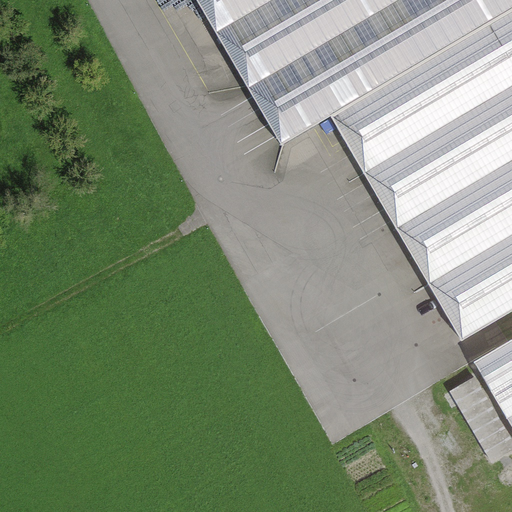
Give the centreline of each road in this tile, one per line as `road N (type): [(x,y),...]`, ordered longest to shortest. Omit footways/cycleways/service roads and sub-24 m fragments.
road 1 (residential): [(108,0),(351,409)]
road 2 (track): [(433,511),(376,413),(351,409)]
